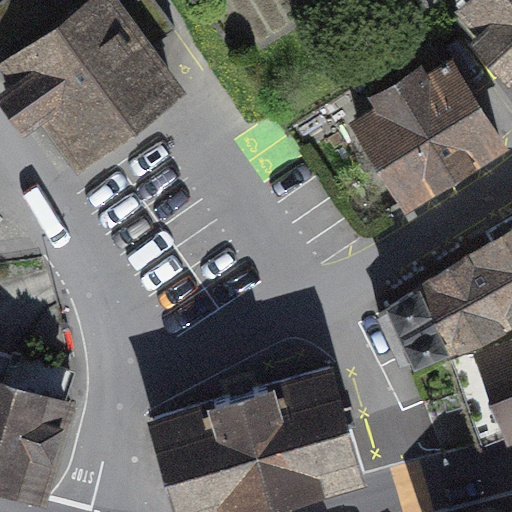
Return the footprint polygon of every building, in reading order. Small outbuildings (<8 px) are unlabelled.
[(154,0),(2,0),(0,2),(0,48),(23,32),(31,44),(6,62),(20,82),(6,92),(26,119),(40,109),(75,157),(173,87),(146,49),(175,28),(154,0)] [(511,0),(472,0),(454,16),(511,81),(511,0)] [(383,103),(357,119),(406,199),(500,142),(449,58),(441,62),(429,42),(368,79),(383,103)] [(395,305),(383,310),(406,358),(511,309),(511,219),(389,292),(395,305)] [(511,424),(511,343),(482,354),(508,426),(511,424)] [(73,373),(0,350),(0,475),(38,487),(73,373)] [(220,511),(359,473),(329,368),(155,417),(181,511),(220,511)]
